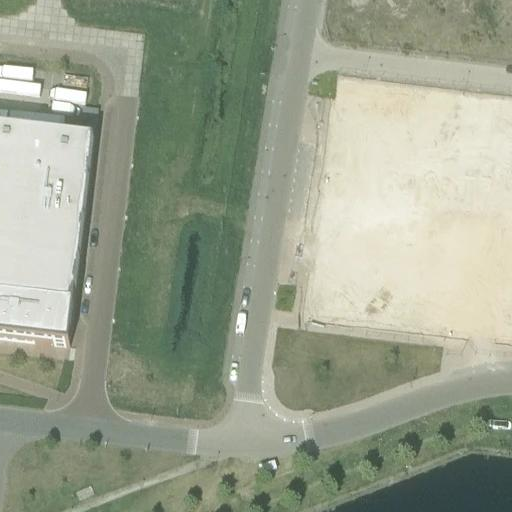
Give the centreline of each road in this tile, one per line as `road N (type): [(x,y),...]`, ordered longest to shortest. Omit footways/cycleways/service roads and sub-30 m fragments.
road 1 (residential): [(41,38),(127,50),(84,428)]
road 2 (unclassified): [(239,448),(292,57)]
road 3 (unclassified): [(511,383),(454,392),(305,440),(239,448)]
road 4 (unclassified): [(511,85),(292,57)]
road 5 (unclassified): [(84,428),(239,448)]
